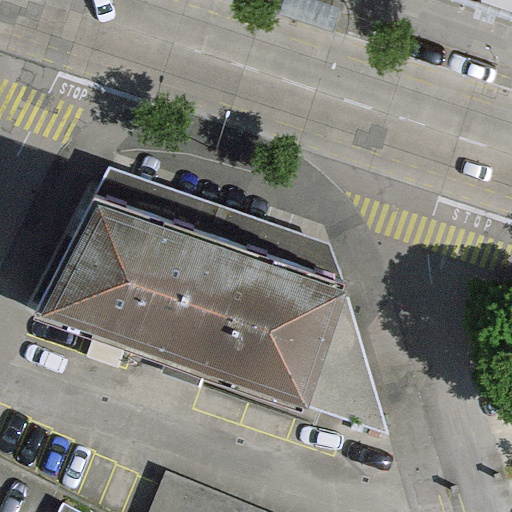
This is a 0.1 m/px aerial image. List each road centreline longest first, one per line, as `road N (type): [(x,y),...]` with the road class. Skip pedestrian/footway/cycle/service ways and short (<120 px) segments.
road 1 (primary): [(86,12),(460,138)]
road 2 (residential): [(485,511),(428,305),(426,235)]
road 3 (unclassified): [(86,12),(0,187)]
